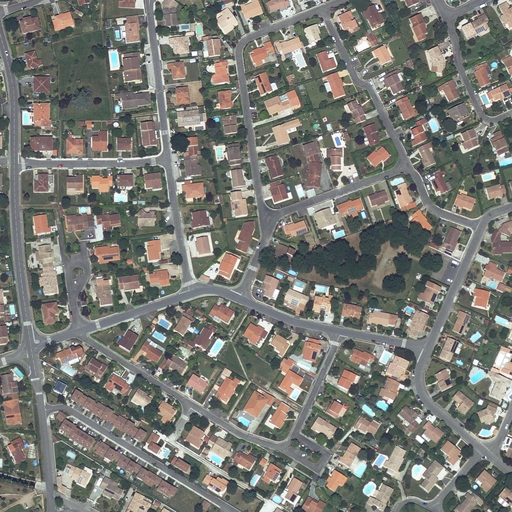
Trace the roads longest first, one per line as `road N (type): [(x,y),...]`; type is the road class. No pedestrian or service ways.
road 1 (residential): [(263,218),(239,48),(322,9)]
road 2 (residential): [(42,410),(67,408),(235,511)]
road 3 (tertiary): [(15,162),(30,343)]
road 4 (residential): [(322,9),(406,164)]
road 5 (residential): [(15,162),(168,160)]
road 6 (residential): [(263,218),(406,164)]
road 7 (residential): [(168,160),(150,10)]
road 8 (residential): [(192,405),(77,331)]
road 9 (residential): [(446,17),(482,115),(493,120),(511,112)]
road 10 (residential): [(191,294),(168,160)]
road 11 (residential): [(482,227),(427,350)]
road 12 (tertiary): [(0,32),(13,91),(15,162)]
road 13 (residential): [(427,350),(421,392),(484,450)]
